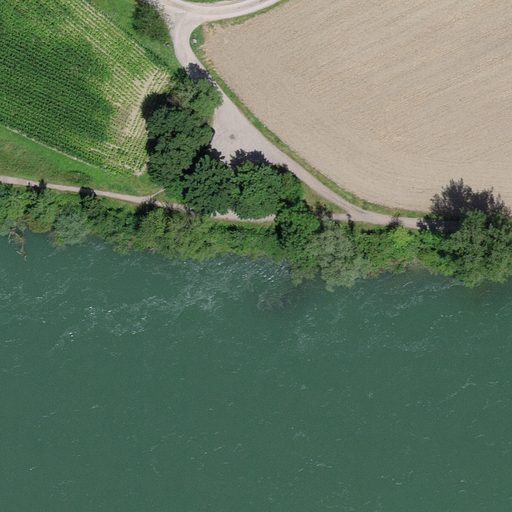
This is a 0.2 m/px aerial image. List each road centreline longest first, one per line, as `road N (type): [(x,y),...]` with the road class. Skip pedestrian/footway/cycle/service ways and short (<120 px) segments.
road 1 (track): [(0,178),(226,215),(361,217)]
road 2 (track): [(361,217),(266,154),(194,73),(174,29),(182,9)]
road 3 (track): [(511,226),(361,217)]
